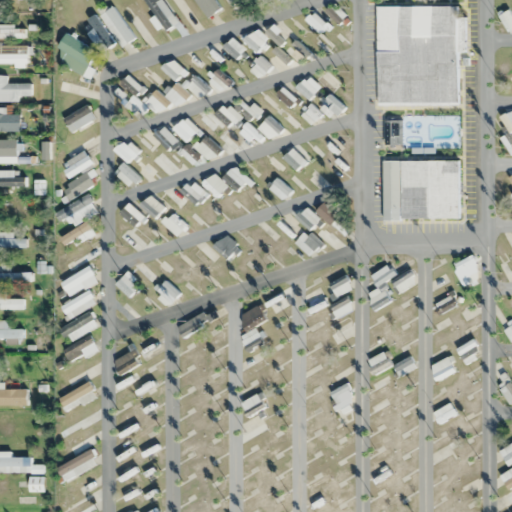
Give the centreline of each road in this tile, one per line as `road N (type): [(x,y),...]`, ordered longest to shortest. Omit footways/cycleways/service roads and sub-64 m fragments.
road 1 (residential): [(357,0),(362,511)]
road 2 (residential): [(487,511),(485,0)]
road 3 (residential): [(112,71),(107,511)]
road 4 (residential): [(109,331),(361,246),(489,241)]
road 5 (residential): [(424,243),(424,511)]
road 6 (residential): [(110,263),(360,183)]
road 7 (residential): [(111,199),(359,117)]
road 8 (residential): [(111,133),(358,54)]
road 9 (residential): [(296,511),(296,268)]
road 10 (residential): [(232,290),(232,511)]
road 11 (residential): [(311,0),(112,71)]
road 12 (residential): [(169,511),(169,311)]
